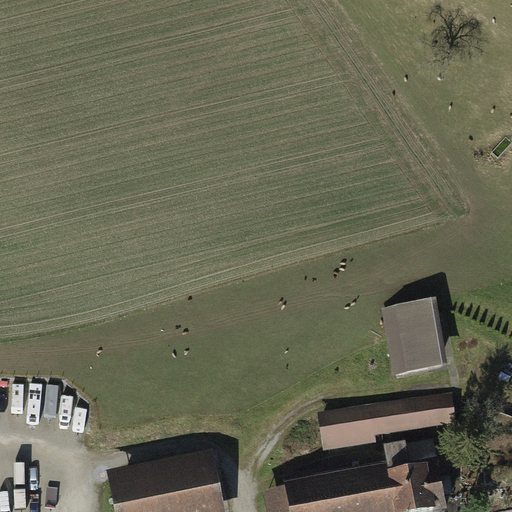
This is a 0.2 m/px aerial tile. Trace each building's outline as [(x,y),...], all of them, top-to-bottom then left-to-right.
[(426,309),(399,312),(399,318),(389,319),(395,359),(405,358),(409,382),(457,375),(450,324),(429,327),(426,309)] [(497,389),(480,386),(477,398),(494,401),(497,389)] [(460,398),(323,418),(329,459),(381,451),(380,443),(465,430),(460,398)] [(392,469),(290,489),(291,495),(267,499),(269,511),(452,511),(440,444),(389,454),(392,469)] [(217,511),(207,461),(117,480),(123,511),(217,511)]
